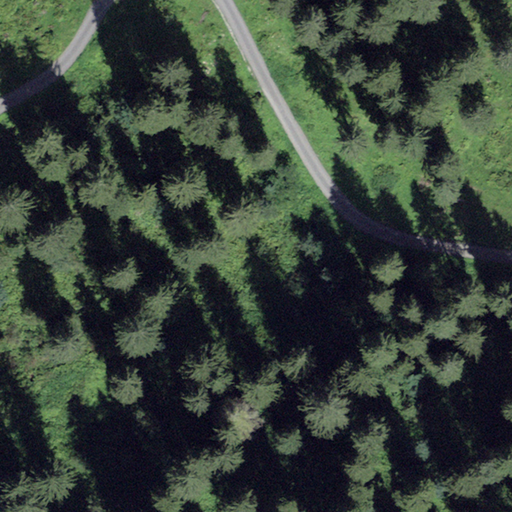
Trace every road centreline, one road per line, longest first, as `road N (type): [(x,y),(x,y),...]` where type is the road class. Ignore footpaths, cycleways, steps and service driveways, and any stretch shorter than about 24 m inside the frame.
road 1 (track): [(511,261),(399,237),(364,215),(321,176),(278,111),(224,0)]
road 2 (track): [(110,0),(58,71),(0,107)]
